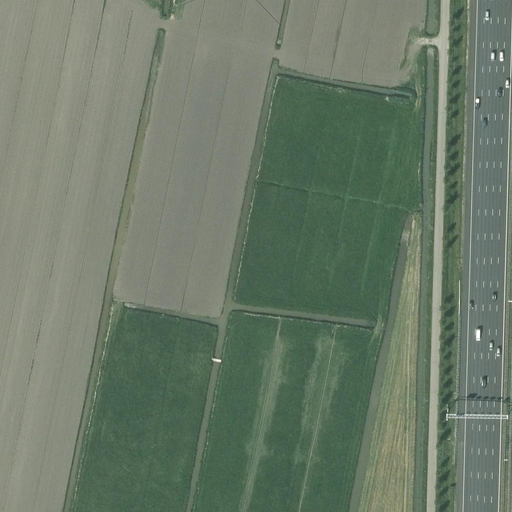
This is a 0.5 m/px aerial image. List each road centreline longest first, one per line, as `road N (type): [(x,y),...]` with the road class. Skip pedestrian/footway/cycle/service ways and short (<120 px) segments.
road 1 (motorway): [(496,0),(481,511)]
road 2 (unclassified): [(430,511),(444,0)]
